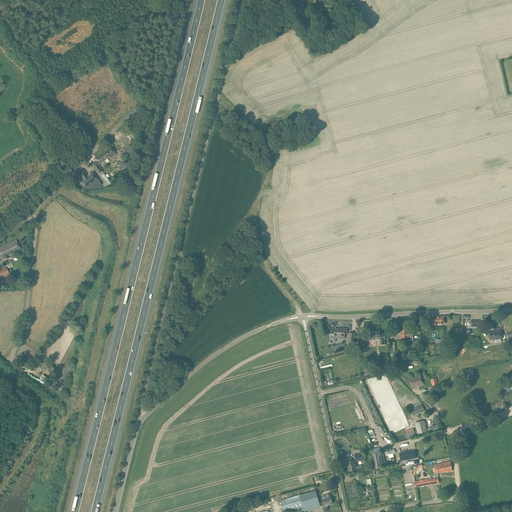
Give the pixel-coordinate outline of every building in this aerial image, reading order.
[(116,154),(110,146),(106,149),(107,150),(95,159),(96,161),(91,164),(96,171),(97,170),(99,173),(102,171),(98,166),(99,165),(109,157),(110,158),(116,154)] [(132,151),(129,146),(123,150),(128,156),(132,153),(132,151)] [(87,176),(83,170),(78,174),(82,180),(79,182),(86,190),(99,188),(100,189),(103,187),(95,176),(92,172),(87,176)] [(106,182),(102,184),(104,187),(111,183),(104,173),(101,175),(106,182)] [(20,250),(16,240),(0,247),(0,254),(2,258),(20,250)] [(1,270),(0,267),(0,278),(0,279),(8,276),(7,275),(9,275),(7,268),(6,269),(6,268),(3,269),(1,270)] [(445,324),(445,317),(441,317),(432,317),(432,325),(445,324)] [(347,330),(334,329),(334,331),(331,331),(330,338),(335,339),(335,337),(344,337),(345,334),(347,334),(347,330)] [(407,335),(407,329),(401,330),(401,333),(400,333),(400,336),(402,336),(402,339),(403,339),(403,342),(408,341),(413,341),(412,334),(407,335)] [(495,332),(489,333),(490,340),(501,339),(500,329),(495,329),(495,332)] [(381,334),(381,331),(371,332),(372,340),(379,339),(380,345),(385,345),(384,340),(385,340),(385,334),(381,334)] [(355,334),(348,333),(347,344),(355,345),(355,334)] [(400,347),(400,341),(397,341),(397,342),(392,342),(392,348),(390,348),(390,359),(394,359),(393,353),(397,353),(397,347),(400,347)] [(54,367),(46,362),(42,370),(49,374),(54,367)] [(423,385),(421,376),(409,380),(411,387),(418,385),(418,387),(423,385)] [(438,389),(436,378),(430,380),(432,385),(431,386),(432,390),(438,389)] [(508,382),(499,386),(501,394),(504,403),(506,402),(509,400),(509,401),(511,399),(511,390),(505,393),(505,392),(503,388),(510,385),(509,382),(508,382)] [(425,411),(422,404),(415,407),(415,408),(410,411),(413,416),(425,411)] [(427,432),(424,421),(414,423),(418,435),(427,432)] [(415,434),(413,429),(405,431),(407,437),(415,434)] [(377,448),(372,449),(373,454),(375,469),(380,468),(378,453),(377,448)] [(394,449),(385,452),(386,456),(388,456),(389,458),(394,457),(393,454),(396,454),(394,449)] [(415,458),(414,451),(400,453),(401,461),(415,458)] [(385,462),(383,453),(379,454),(380,462),(381,468),(390,466),(389,461),(385,462)] [(360,466),(357,467),(355,461),(346,463),(346,466),(347,466),(349,472),(356,470),(356,473),(361,472),(360,466)] [(452,471),(450,462),(435,465),(437,474),(447,472),(447,473),(452,471)] [(419,474),(419,473),(421,470),(423,470),(422,465),(412,466),(414,475),(419,474)] [(429,485),(429,480),(428,479),(415,482),(416,488),(429,485)] [(315,491),(300,495),(280,501),(283,511),(285,511),(303,507),(303,505),(318,501),(315,491)] [(331,498),(329,494),(326,495),(322,496),(323,500),(323,502),(321,503),(322,508),(328,506),(328,505),(333,504),(331,498)]
